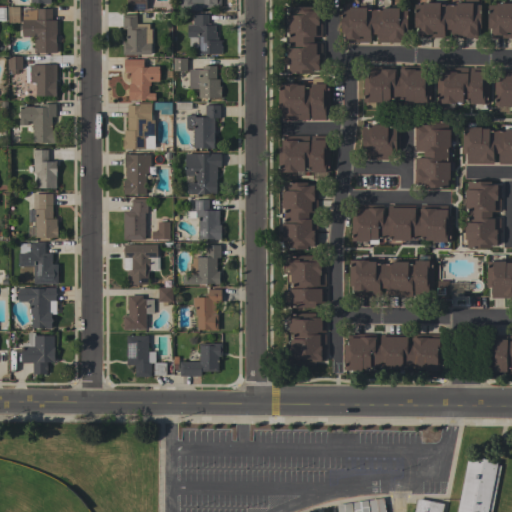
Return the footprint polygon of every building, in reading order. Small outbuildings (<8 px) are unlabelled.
[(126,10),(126,0),(146,0),(146,10),(126,10)] [(179,11),(179,0),(221,0),(221,8),(202,8),(202,11),(179,11)] [(417,37),(417,29),(418,29),(418,27),(414,27),(414,4),(422,4),(422,2),(440,2),(440,4),(455,4),(455,2),(472,2),(472,4),(480,4),(480,28),(477,28),(477,35),(476,35),(476,37),(450,37),(450,29),(443,29),(443,37),(417,37)] [(511,38),(491,38),(491,28),(487,28),(487,4),(496,4),(496,3),(511,3),(511,38)] [(18,6),(18,23),(7,23),(7,7),(18,6)] [(311,7),(311,9),(318,9),(318,13),(321,13),(321,37),(315,37),(315,43),(321,43),(321,69),(318,69),(318,70),(312,70),(312,73),(288,73),(288,66),(286,66),(286,64),(283,64),(283,57),(286,57),(286,48),(288,48),(288,32),(286,32),(286,15),(288,15),(288,7),(311,7)] [(377,34),(370,34),(370,42),(343,41),(343,32),(340,32),(340,9),(348,9),(348,7),(366,7),(366,9),(382,9),(382,7),(399,7),(399,11),(407,11),(407,33),(403,33),(403,42),(376,42),(377,34)] [(56,52),(34,52),(34,36),(21,36),(21,20),(37,20),(37,8),(51,8),(51,20),(56,20),(56,52)] [(148,23),(148,29),(151,29),(150,55),(122,55),(122,41),(126,41),(126,29),(122,29),(122,14),(136,14),(136,23),(148,23)] [(207,15),(207,26),(215,26),(215,32),(216,32),(216,37),(218,37),(218,40),(221,40),(220,46),(222,46),(222,52),(220,52),(220,54),(197,54),(197,37),(187,37),(188,24),(192,24),(193,14),(207,15)] [(21,70),(17,69),(17,74),(10,74),(10,69),(7,69),(7,56),(22,56),(21,70)] [(186,71),(173,70),(173,58),(186,58),(186,71)] [(134,99),(134,100),(128,100),(128,96),(128,88),(128,84),(130,84),(130,72),(123,72),(123,59),(143,59),(143,67),(148,67),(148,66),(159,66),(159,81),(150,81),(150,85),(148,85),(148,99),(134,99)] [(56,96),(35,96),(35,83),(29,82),(29,64),(56,65),(56,96)] [(188,70),(202,70),(202,66),(216,66),(216,79),(219,79),(219,86),(221,86),(221,98),(198,98),(198,89),(188,89),(188,70)] [(410,66),(410,70),(415,70),(415,66),(427,66),(427,76),(431,76),(430,102),(427,102),(427,106),(414,105),(414,103),(412,103),(412,104),(405,104),(405,101),(404,101),(404,98),(389,98),(389,101),(381,101),(381,102),(363,102),(363,82),(365,82),(365,70),(379,70),(379,69),(395,69),(395,75),(399,76),(400,66),(410,66)] [(484,67),(484,73),(488,73),(488,103),(483,103),(483,104),(469,104),(469,102),(462,102),(462,103),(453,103),(453,109),(438,109),(438,102),(436,102),(436,77),(441,77),(440,67),(467,67),(467,75),(469,75),(469,67),(484,67)] [(494,79),(498,79),(498,73),(503,73),(503,69),(511,69),(511,106),(498,106),(498,105),(493,105),(494,79)] [(310,111),(308,111),(308,119),(278,119),(278,77),(293,77),(294,84),(296,84),(296,85),(304,85),(304,86),(310,86),(310,83),(311,83),(311,77),(323,77),(323,83),(325,83),(325,119),(310,119),(310,111)] [(122,149),(122,138),(123,138),(123,130),(126,130),(127,105),(138,105),(138,102),(151,103),(151,119),(154,119),(154,136),(153,135),(153,150),(122,149)] [(32,142),(33,123),(31,123),(31,121),(27,121),(27,125),(18,125),(19,120),(20,109),(21,109),(21,106),(41,107),(41,103),(55,104),(55,117),(51,116),(51,130),(55,130),(54,143),(32,142)] [(193,148),(194,129),(185,128),(185,115),(195,115),(195,117),(205,117),(205,105),(219,105),(219,118),(214,118),(213,149),(193,148)] [(414,157),(423,157),(423,151),(414,151),(414,124),(424,124),(424,121),(447,122),(447,129),(450,129),(449,147),(447,147),(447,162),(449,162),(449,179),(447,179),(447,188),(424,188),(424,185),(417,184),(417,183),(414,183),(414,157)] [(511,163),(498,163),(498,158),(499,158),(499,153),(493,152),(493,161),(492,161),(492,163),(466,163),(466,152),(462,152),(462,127),(467,127),(467,122),(475,122),(475,127),(481,127),(481,128),(489,128),(489,130),(504,130),(504,124),(511,124),(511,129),(511,163)] [(366,150),(361,150),(361,125),(369,126),(369,124),(396,124),(395,153),(391,153),(391,159),(365,159),(366,150)] [(325,135),(325,144),(329,144),(329,172),(311,172),(311,168),(304,168),(304,175),(294,175),(294,178),(280,178),(280,170),(278,171),(277,140),(282,140),(282,136),(308,135),(308,144),(310,144),(310,135),(325,135)] [(32,150),(47,149),(47,161),(55,161),(55,166),(56,166),(56,171),(56,172),(56,188),(36,188),(35,173),(33,173),(32,150)] [(187,194),(187,183),(196,183),(196,180),(195,180),(195,175),(185,175),(185,153),(220,153),(220,166),(216,166),(216,194),(187,194)] [(131,193),(131,194),(123,194),(123,179),(125,179),(125,166),(123,166),(124,154),(149,154),(149,165),(148,165),(148,173),(145,173),(145,194),(131,193)] [(490,181),(490,185),(500,185),(499,211),(494,211),(491,211),(491,217),(500,218),(499,243),(496,243),(496,246),(490,245),(490,249),(466,248),(466,240),(464,240),(465,223),(467,223),(467,207),(464,207),(465,189),(466,189),(467,181),(490,181)] [(282,191),(284,191),(284,182),(307,182),(307,185),(317,185),(317,212),(311,212),(308,212),(308,218),(317,218),(317,245),(313,245),(313,246),(307,246),(307,248),(284,248),(284,241),(282,241),(282,224),(284,224),(284,207),(282,207),(282,191)] [(52,218),(56,218),(56,225),(57,225),(57,237),(34,237),(34,209),(38,209),(38,193),(52,193),(52,218)] [(144,240),(123,240),(123,225),(121,225),(121,219),(123,219),(123,211),(131,211),(131,199),(147,199),(147,212),(144,212),(144,240)] [(198,238),(198,217),(186,217),(186,210),(193,211),(193,199),(208,199),(208,210),(218,210),(218,224),(221,224),(220,239),(198,238)] [(447,205),(446,215),(452,215),(451,241),(447,241),(432,241),(432,240),(423,240),(424,238),(410,237),(409,240),(392,240),(392,238),(377,237),(377,243),(368,243),(369,241),(355,241),(355,240),(351,240),(351,215),(355,215),(356,204),(383,204),(382,208),(383,208),(383,215),(387,215),(388,204),(415,204),(415,216),(420,216),(420,205),(447,205)] [(168,239),(151,239),(150,231),(156,231),(156,222),(168,222),(168,239)] [(57,283),(33,283),(33,266),(18,266),(18,253),(19,253),(19,243),(31,243),(31,241),(44,241),(44,252),(51,252),(51,260),(53,260),(53,264),(57,264),(57,283)] [(157,244),(157,257),(158,257),(158,270),(148,270),(148,285),(127,284),(127,270),(123,270),(123,244),(157,244)] [(197,284),(187,284),(187,274),(189,274),(189,263),(191,263),(191,257),(196,257),(205,257),(205,244),(220,244),(220,258),(216,257),(215,270),(219,270),(219,284),(197,284)] [(386,287),(379,287),(379,296),(353,296),(353,291),(352,291),(352,260),(368,260),(368,261),(375,261),(375,264),(390,264),(390,262),(407,262),(407,264),(414,264),(414,260),(418,260),(418,255),(429,255),(429,261),(432,261),(432,287),(427,287),(427,297),(413,297),(413,286),(411,286),(411,297),(386,297),(386,287)] [(325,302),(314,302),(315,307),(289,308),(289,303),(284,303),(284,291),(288,291),(288,288),(292,288),(292,282),(290,282),(290,275),(289,275),(288,259),(292,259),(292,257),(314,256),(315,258),(324,258),(325,286),(318,286),(318,288),(325,288),(325,302)] [(511,298),(490,298),(490,287),(486,287),(486,261),(504,261),(504,262),(511,262),(511,298)] [(436,299),(447,299),(446,280),(435,281),(436,299)] [(157,287),(171,287),(172,302),(157,302),(157,287)] [(51,329),(44,329),(44,328),(31,328),(31,314),(30,314),(29,304),(27,302),(18,302),(18,288),(55,288),(55,301),(49,301),(49,312),(50,312),(51,329)] [(192,297),(204,297),(204,294),(207,294),(207,289),(220,289),(220,302),(215,302),(215,313),(217,313),(217,330),(209,330),(209,329),(196,329),(196,316),(195,316),(194,307),(192,307),(192,297)] [(123,329),(123,316),(127,316),(127,295),(142,295),(142,299),(145,299),(145,300),(152,299),(153,313),(145,313),(145,329),(123,329)] [(325,360),(315,360),(315,365),(289,365),(289,361),(283,361),(283,349),(289,349),(289,346),(290,346),(290,339),(293,339),(293,332),(288,332),(288,330),(284,330),(284,319),(288,319),(288,317),(290,317),(290,313),(314,313),(314,317),(321,317),(325,317),(325,332),(317,332),(317,334),(325,334),(325,360)] [(54,362),(46,362),(46,365),(47,365),(47,370),(46,370),(46,373),(33,374),(32,363),(21,363),(21,365),(16,365),(16,350),(20,350),(20,347),(22,347),(22,343),(28,343),(27,332),(34,332),(34,335),(53,335),(54,362)] [(439,334),(439,345),(444,345),(443,371),(425,371),(425,369),(417,369),(417,367),(402,367),(402,369),(384,369),(384,367),(370,367),(370,369),(361,369),(361,370),(344,370),(344,345),(348,345),(348,334),(374,334),(374,343),(379,343),(379,334),(406,334),(406,345),(411,345),(411,337),(413,337),(413,334),(439,334)] [(147,351),(154,351),(154,362),(165,362),(165,375),(153,375),(153,363),(150,363),(150,376),(134,376),(134,365),(126,365),(126,335),(147,335),(147,351)] [(511,335),(511,374),(506,374),(506,371),(503,371),(503,376),(490,376),(490,371),(487,371),(487,346),(492,346),(492,335),(506,335),(506,344),(509,344),(509,335),(511,335)] [(199,343),(221,343),(221,356),(217,356),(218,371),(200,371),(200,376),(179,376),(179,362),(198,361),(199,343)] [(457,511),(468,456),(497,461),(487,511),(457,511)] [(487,511),(497,462),(500,463),(490,511),(487,511)] [(444,504),(442,511),(413,511),(416,498),(444,504)] [(381,501),(382,511),(336,511),(336,507),(381,501)]
